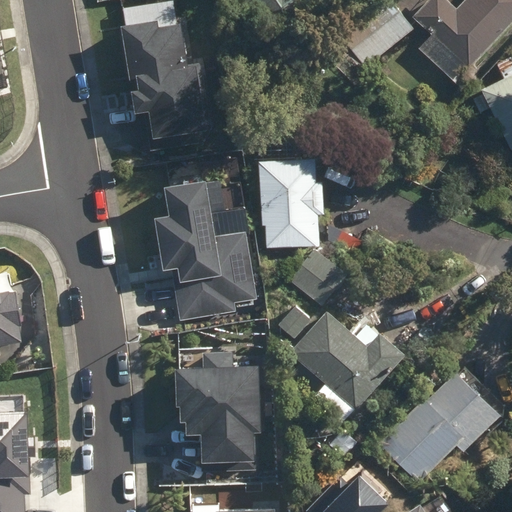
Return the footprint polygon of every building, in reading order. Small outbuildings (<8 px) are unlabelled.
[(244,0),(274,43),(336,0),(244,0)] [(375,0),(335,32),(364,68),(414,28),(392,0),(375,0)] [(459,71),(467,78),(477,68),(473,65),(511,22),(511,0),(464,0),(457,8),(448,0),(425,0),(413,14),(433,33),(420,48),(453,78),(459,71)] [(179,20),(123,28),(132,91),(131,91),(134,114),(151,111),(154,137),(206,130),(197,65),(185,67),(179,20)] [(511,148),(511,55),(496,62),(493,65),(491,69),(491,74),(492,78),(494,82),(482,88),(484,92),(474,98),(481,112),(491,107),(511,148)] [(267,206),(270,245),(320,241),(318,210),(325,210),(322,177),(316,178),(314,153),(296,155),(294,130),(257,133),(263,206),(267,206)] [(254,298),(241,206),(209,211),(205,184),(166,190),(169,217),(156,219),(163,270),(173,268),(180,318),(233,310),(232,301),(254,298)] [(288,279),(321,305),(347,272),(314,246),(288,279)] [(0,363),(1,364),(0,357),(0,342),(23,339),(21,323),(24,323),(19,290),(0,292),(0,363)] [(279,323),(294,336),(311,317),(295,303),(279,323)] [(312,397),(329,411),(342,396),(357,408),(405,351),(379,329),(368,343),(326,307),(289,351),(325,382),(312,397)] [(258,432),(256,366),(232,366),(232,353),(205,354),(205,367),(177,368),(178,423),(187,422),(187,435),(202,434),(203,463),(228,462),(228,468),(253,467),(252,432),(258,432)] [(379,442),(420,482),(457,444),(464,451),(501,412),(455,369),(428,398),(424,395),(379,442)] [(0,511),(30,511),(26,414),(0,414),(0,511)] [(350,469),(307,509),(307,511),(379,511),(386,506),(350,469)] [(452,511),(443,498),(426,509),(419,501),(403,511),(452,511)]
